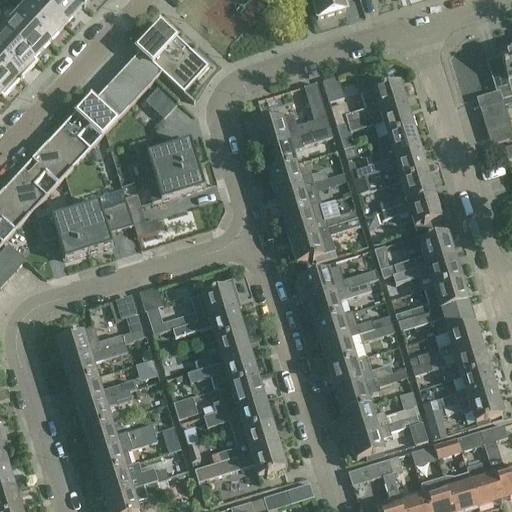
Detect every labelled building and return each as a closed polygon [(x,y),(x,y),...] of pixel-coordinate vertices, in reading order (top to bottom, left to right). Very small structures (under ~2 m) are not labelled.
[(19,16),(50,44),(66,27),(36,0),(22,0),(29,6),(19,16)] [(36,0),(66,27),(82,10),(84,12),(84,11),(72,0),(36,0)] [(72,0),(84,11),(85,10),(83,8),(90,0),(72,0)] [(338,17),(338,16),(344,14),(340,0),(310,0),(317,22),(324,20),(324,21),(327,20),(327,19),(335,17),(335,18),(338,17)] [(50,44),(19,16),(3,34),(37,65),(37,64),(34,61),(50,44)] [(344,20),(325,21),(326,38),(345,37),(344,20)] [(181,55),(172,46),(176,42),(159,26),(135,52),(139,56),(161,77),(183,97),(208,71),(185,50),(181,55)] [(37,65),(3,34),(0,36),(0,63),(21,83),(22,82),(21,82),(37,65)] [(486,64),(496,95),(499,94),(502,106),(503,108),(511,104),(511,100),(511,95),(511,52),(499,57),(500,60),(486,64)] [(152,86),(161,77),(139,56),(131,66),(152,86)] [(21,83),(0,63),(0,96),(4,100),(20,84),(21,83)] [(131,66),(122,76),(144,96),(152,86),(131,66)] [(122,76),(113,85),(135,105),(144,96),(122,76)] [(323,86),(329,106),(344,101),(337,81),(323,86)] [(126,115),(135,105),(113,85),(104,95),(126,115)] [(347,128),(406,110),(399,87),(373,95),(361,98),(365,112),(349,117),(345,106),(330,111),(334,125),(337,131),(347,128)] [(261,154),(330,134),(327,126),(316,88),(303,92),(313,128),(296,133),(292,119),(254,131),(261,154)] [(175,110),(157,93),(145,105),(163,123),(175,110)] [(479,113),(502,106),(499,94),(496,95),(476,101),(479,113)] [(95,104),(117,125),(126,115),(104,95),(95,104)] [(47,147),(46,148),(73,172),(117,125),(95,104),(90,100),(75,117),(47,147)] [(502,106),(479,113),(483,124),(506,117),(503,108),(502,106)] [(387,140),(413,132),(406,110),(347,128),(350,137),(382,127),(387,140)] [(486,136),(509,129),(506,117),(483,124),(486,136)] [(511,138),(509,129),(486,136),(490,148),(511,141),(511,138)] [(368,171),(420,155),(413,132),(387,140),(391,154),(365,162),(368,171)] [(268,177),(295,168),(291,154),(316,146),(332,142),(330,134),(261,154),(268,177)] [(189,144),(142,158),(149,181),(149,182),(196,168),(189,144)] [(31,164),(32,164),(23,173),(4,194),(3,194),(29,219),(73,172),(46,148),(31,164)] [(400,184),(427,176),(420,155),(368,171),(349,177),(352,185),(370,179),(396,171),(400,184)] [(149,181),(144,183),(152,207),(160,205),(203,191),(196,168),(149,182),(149,181)] [(302,191),(313,187),(343,178),(341,170),(325,175),(310,179),(309,176),(298,179),(295,168),(268,177),(275,199),(302,191)] [(382,215),(434,199),(427,176),(400,184),(405,199),(379,207),(382,215)] [(343,178),(313,187),(315,196),(346,186),(343,178)] [(302,191),(275,199),(281,221),(309,213),(302,191)] [(0,250),(29,219),(3,194),(0,197),(0,250)] [(434,199),(382,215),(385,225),(410,217),(414,230),(440,222),(434,199)] [(129,215),(140,211),(136,200),(125,204),(126,206),(129,215)] [(99,206),(75,213),(88,257),(112,249),(109,238),(134,231),(133,230),(129,215),(126,206),(101,214),(99,206)] [(354,214),(324,224),(320,210),(309,213),(281,221),(288,244),(356,223),(354,214)] [(51,220),(38,224),(44,245),(57,241),(64,264),(88,257),(75,213),(51,220)] [(145,226),(133,230),(137,241),(160,234),(157,223),(145,226)] [(315,261),(316,266),(335,261),(329,242),(357,234),(356,232),(359,231),(356,223),(288,244),(295,267),(315,261)] [(426,269),(453,261),(446,238),(419,246),(424,260),(393,269),(396,278),(426,269)] [(0,257),(0,258),(17,274),(26,265),(8,249),(0,257)] [(0,274),(9,283),(17,274),(0,258),(0,274)] [(459,281),(463,280),(459,267),(455,268),(453,261),(426,269),(396,278),(392,279),(395,288),(403,285),(429,278),(433,291),(460,283),(459,281)] [(334,297),(345,294),(368,287),(368,286),(377,284),(375,276),(343,285),(339,271),(300,283),(307,305),(334,297)] [(0,290),(1,292),(9,283),(0,274),(0,290)] [(440,314),(466,306),(460,283),(433,291),(424,294),(428,308),(412,313),(415,321),(440,314)] [(169,326),(172,334),(208,321),(235,313),(233,305),(239,303),(233,284),(215,290),(217,295),(191,303),(195,318),(169,326)] [(314,328),(341,319),(337,306),(348,303),(348,302),(362,298),(370,295),(368,287),(345,294),(334,297),(307,305),(314,328)] [(466,306),(440,314),(415,321),(397,326),(400,335),(431,325),(432,326),(434,326),(438,339),(447,336),(473,328),(466,306)] [(215,345),(242,336),(235,313),(208,321),(172,334),(175,343),(211,332),(215,345)] [(121,338),(115,319),(94,326),(100,345),(121,338)] [(341,319),(314,328),(321,350),(348,342),(341,319)] [(55,346),(62,368),(123,348),(133,346),(145,343),(138,320),(126,323),(130,337),(121,340),(98,347),(94,333),(82,338),(55,346)] [(359,339),(390,329),(388,321),(356,331),(359,339)] [(419,367),(480,350),(473,328),(447,336),(452,351),(426,358),(417,361),(419,367)] [(390,329),(359,339),(362,347),(393,338),(390,329)] [(242,336),(215,345),(222,367),(249,359),(242,336)] [(348,342),(321,350),(328,372),(355,364),(348,342)] [(69,391),(96,383),(91,369),(126,358),(123,348),(62,368),(69,391)] [(461,381),(487,373),(480,350),(419,367),(419,369),(411,372),(414,380),(445,371),(446,372),(457,368),(461,381)] [(249,359),(222,367),(211,371),(197,374),(186,377),(190,388),(210,382),(214,394),(229,389),(256,381),(249,359)] [(355,364),(328,372),(335,395),(362,386),(387,379),(392,377),(389,370),(385,371),(371,376),(367,361),(366,361),(355,364)] [(197,374),(211,371),(208,362),(194,366),(197,374)] [(404,373),(398,375),(401,384),(407,382),(404,373)] [(468,404),(494,396),(487,373),(461,381),(466,395),(454,399),(440,404),(443,412),(457,407),(468,404)] [(369,409),(366,400),(377,396),(376,392),(390,388),(387,379),(362,386),(335,395),(342,417),(369,409)] [(256,381),(229,389),(233,403),(207,411),(210,420),(263,403),(256,381)] [(96,383),(69,391),(76,413),(129,397),(128,396),(136,394),(133,385),(99,395),(96,383)] [(475,427),(501,419),(494,396),(468,404),(457,407),(459,416),(460,416),(471,413),(475,427)] [(83,435),(109,427),(105,413),(131,405),(129,397),(76,413),(83,435)] [(243,435),(270,426),(263,403),(210,420),(213,430),(239,422),(243,435)] [(387,429),(416,420),(413,412),(384,421),(383,417),(372,420),(369,409),(342,417),(349,440),(376,432),(387,429)] [(178,419),(182,431),(209,424),(205,412),(178,419)] [(439,413),(424,417),(432,445),(447,441),(439,413)] [(376,432),(349,440),(356,463),(383,455),(379,444),(390,441),(389,437),(403,433),(408,432),(419,429),(416,420),(387,429),(376,432)] [(220,466),(277,448),(270,426),(243,435),(232,437),(237,453),(217,459),(220,466)] [(109,427),(83,435),(90,458),(152,438),(150,430),(114,442),(109,427)] [(424,446),(419,429),(408,432),(412,449),(424,446)] [(479,436),(484,449),(493,479),(494,478),(502,505),(511,501),(511,467),(503,471),(495,446),(507,442),(503,429),(479,436)] [(484,449),(479,436),(469,439),(473,452),(484,449)] [(123,472),(131,470),(127,456),(155,447),(152,438),(90,458),(97,481),(123,472)] [(434,450),(438,463),(459,457),(455,443),(434,450)] [(284,472),(277,448),(220,466),(220,467),(194,475),(198,487),(254,470),(257,481),(284,472)] [(438,463),(434,450),(410,457),(413,466),(426,462),(427,467),(438,463)] [(200,467),(196,451),(185,454),(190,470),(200,467)] [(388,464),(392,477),(401,475),(397,461),(388,464)] [(444,478),(465,470),(463,463),(441,471),(444,478)] [(382,480),(390,504),(376,508),(376,511),(402,511),(401,506),(392,477),(388,464),(364,471),(368,485),(382,480)] [(470,485),(478,511),(502,505),(494,478),(493,479),(484,481),(480,468),(465,473),(467,477),(469,486),(470,485)] [(0,495),(13,492),(6,470),(0,471),(0,495)] [(97,481),(104,503),(130,495),(123,472),(97,481)] [(469,486),(467,477),(452,481),(446,480),(444,481),(453,511),(477,511),(478,511),(470,485),(469,486)] [(424,500),(428,511),(453,511),(444,481),(421,488),(424,500)] [(135,511),(134,506),(147,502),(146,500),(155,497),(160,496),(157,486),(142,491),(130,495),(104,503),(106,511),(135,511)] [(0,511),(18,511),(13,492),(0,495),(0,511)] [(266,511),(280,511),(291,509),(287,495),(263,503),(266,511)] [(401,506),(402,511),(428,511),(424,500),(401,507),(401,506)] [(292,511),(314,511),(311,501),(291,507),(292,511)]
